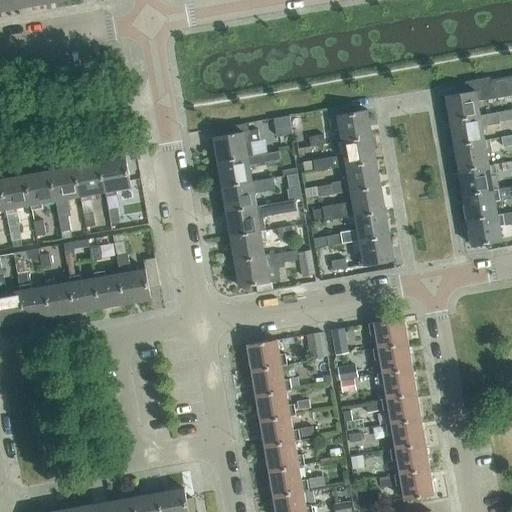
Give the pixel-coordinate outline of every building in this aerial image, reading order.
[(19,0),(0,0),(0,10),(20,7),(19,0)] [(492,87),(446,95),(451,121),(481,115),(478,101),(511,95),(511,75),(491,79),(492,87)] [(337,141),(342,140),(372,135),(367,109),(337,115),(340,129),(335,130),(337,141)] [(483,126),(487,125),(500,123),(500,121),(511,118),(511,112),(511,110),(481,115),(451,121),(455,145),(485,140),(483,126)] [(274,118),(277,135),(292,133),(289,115),(274,118)] [(258,129),(214,136),(218,162),(248,156),(246,142),(260,140),(258,129)] [(325,144),(324,134),(310,136),(311,146),(325,144)] [(487,151),(492,150),(492,152),(505,150),(504,145),(511,144),(511,134),(485,140),(455,145),(459,170),(489,165),(487,151)] [(376,159),(372,135),(342,140),(344,154),(313,160),(315,168),(315,171),(346,165),(376,159)] [(281,160),(279,150),(266,152),(267,162),(281,160)] [(253,155),(248,156),(218,162),(223,186),(253,181),(250,167),(255,166),(253,155)] [(126,157),(100,161),(106,191),(105,191),(106,196),(117,194),(116,189),(131,186),(126,157)] [(381,184),(376,159),(346,165),(349,179),(332,182),(332,184),(318,186),(320,195),(351,190),(381,184)] [(313,160),(303,162),(304,170),(315,168),(313,160)] [(106,191),(100,161),(76,166),(81,195),(80,195),(81,200),(92,198),(91,193),(105,191),(106,191)] [(498,188),(496,175),(494,164),(489,165),(459,170),(464,195),(494,190),(494,189),(498,188)] [(76,166),(51,170),(56,200),(57,205),(61,231),(71,229),(69,216),(70,216),(68,203),(67,198),(80,195),(81,195),(76,166)] [(56,200),(51,170),(26,174),(31,204),(32,209),(43,207),(42,202),(56,200)] [(26,174),(1,179),(6,208),(7,214),(12,240),(21,238),(19,224),(20,224),(18,212),(17,206),(31,204),(26,174)] [(285,183),(284,175),(269,178),(271,187),(285,185),(285,184),(285,183)] [(257,180),(253,181),(223,186),(227,211),(257,206),(255,192),(259,191),(257,180)] [(385,209),(381,184),(351,190),(353,204),(348,205),(350,216),(355,215),(355,214),(385,209)] [(496,200),(500,200),(511,197),(511,185),(498,188),(494,189),(494,190),(464,195),(468,220),(498,215),(498,214),(511,211),(498,214),(496,200)] [(318,186),(305,188),(307,197),(320,195),(318,186)] [(287,190),(289,200),(295,199),(301,198),(299,187),(289,189),(287,190)] [(257,206),(227,211),(231,236),(261,231),(259,217),(264,216),(297,210),(295,199),(262,205),(257,206)] [(120,220),(118,206),(109,208),(111,222),(120,220)] [(339,218),(337,208),(323,211),(324,221),(339,218)] [(360,239),(390,234),(385,209),(355,214),(355,215),(358,229),(353,230),(341,232),(341,234),(320,237),(322,246),(360,240),(360,239)] [(96,226),(94,211),(84,212),(86,227),(96,226)] [(502,240),(500,225),(511,223),(511,211),(498,214),(498,215),(468,220),(472,245),(502,240)] [(46,234),(44,220),(34,222),(36,236),(46,234)] [(294,235),(292,225),(278,227),(280,237),(294,235)] [(266,230),(261,231),(231,236),(235,261),(266,256),(265,255),(263,242),(268,241),(266,230)] [(145,268),(131,271),(130,266),(128,253),(127,254),(123,234),(113,235),(120,273),(120,272),(126,303),(151,298),(149,287),(160,286),(155,257),(144,259),(145,268)] [(394,259),(390,234),(360,239),(360,240),(362,254),(357,254),(359,265),(394,259)] [(21,238),(12,240),(13,247),(23,246),(21,238)] [(91,252),(90,246),(89,246),(88,239),(64,243),(67,264),(77,263),(75,255),(90,252),(91,252)] [(102,259),(99,244),(90,246),(91,252),(90,252),(92,261),(102,259)] [(39,249),(14,253),(16,260),(25,258),(25,260),(40,257),(40,255),(39,249)] [(296,250),(282,252),(283,252),(284,262),(298,260),(296,250)] [(314,274),(310,250),(298,252),(302,276),(314,274)] [(266,256),(235,261),(240,286),(270,281),(279,280),(277,267),(285,266),(284,262),(283,252),(270,255),(265,255),(266,256)] [(53,268),(50,253),(40,255),(40,257),(42,269),(53,268)] [(25,260),(25,258),(16,260),(18,273),(27,272),(25,260)] [(347,268),(346,258),(332,260),(334,271),(347,268)] [(95,277),(94,272),(94,270),(80,273),(80,274),(69,276),(70,281),(71,281),(76,311),(101,307),(96,277),(95,277)] [(120,272),(120,273),(106,275),(105,270),(94,272),(95,277),(96,277),(101,307),(126,303),(120,272)] [(7,292),(4,275),(0,275),(0,319),(1,324),(26,320),(21,289),(20,289),(7,292)] [(45,285),(46,285),(51,315),(76,311),(71,281),(70,281),(56,283),(56,279),(45,280),(45,285)] [(46,285),(45,285),(32,288),(31,283),(20,285),(20,289),(21,289),(26,320),(51,315),(46,285)] [(409,342),(404,317),(369,323),(371,334),(376,333),(379,347),(373,348),(409,342)] [(348,345),(346,331),(345,328),(332,330),(336,355),(349,353),(348,345)] [(324,357),(320,332),(307,334),(311,359),(324,357)] [(247,344),(252,369),(287,363),(285,353),(280,354),(277,339),(247,344)] [(413,367),(409,342),(373,348),(375,359),(380,358),(383,372),(378,373),(413,367)] [(287,364),(287,363),(252,369),(256,394),(291,388),(289,378),(284,379),(282,365),(287,364)] [(354,363),(338,366),(340,380),(341,380),(354,378),(356,377),(354,363)] [(417,393),(413,367),(378,373),(380,384),(385,383),(387,397),(382,398),(382,399),(417,393)] [(354,378),(341,380),(343,392),(356,389),(354,378)] [(291,389),(291,388),(256,394),(260,420),(296,413),(294,403),(289,404),(286,390),(291,389)] [(421,418),(417,393),(382,399),(384,409),(389,408),(391,422),(386,423),(386,424),(421,418)] [(309,398),(297,400),(298,409),(310,407),(309,398)] [(376,403),(366,404),(368,412),(378,411),(376,403)] [(350,409),(343,411),(345,421),(352,420),(350,409)] [(302,436),(300,428),(293,429),(291,415),(296,414),(296,413),(260,420),(265,445),(300,439),(300,437),(302,436)] [(426,443),(421,418),(386,424),(388,434),(393,434),(396,448),(390,448),(391,449),(426,443)] [(313,426),(300,428),(302,436),(315,434),(313,426)] [(361,432),(349,434),(351,442),(362,440),(361,432)] [(300,439),(265,445),(269,470),(304,464),(303,453),(297,454),(295,440),(300,439)] [(430,469),(426,443),(391,449),(392,460),(398,459),(400,473),(400,474),(430,469)] [(339,448),(329,449),(331,459),(341,458),(339,448)] [(362,457),(352,458),(353,465),(363,463),(362,457)] [(304,464),(269,470),(274,495),(309,489),(307,478),(302,479),(299,465),(304,464)] [(434,494),(430,469),(400,474),(400,473),(395,474),(395,475),(397,485),(402,484),(404,499),(434,494)] [(395,475),(379,478),(381,487),(397,485),(395,475)] [(323,476),(308,478),(310,489),(325,487),(323,476)] [(188,511),(184,488),(159,492),(162,511),(188,511)] [(309,490),(309,489),(274,495),(276,511),(312,511),(311,504),(306,504),(304,490),(309,490)] [(162,511),(159,492),(134,497),(136,511),(162,511)] [(136,511),(134,497),(109,501),(110,511),(136,511)] [(110,511),(109,501),(83,505),(84,511),(110,511)] [(352,511),(350,501),(335,503),(336,511),(352,511)]
